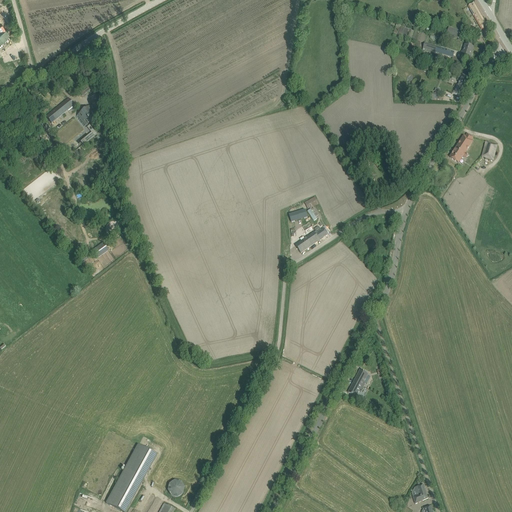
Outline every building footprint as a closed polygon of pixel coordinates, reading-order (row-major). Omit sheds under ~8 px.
[(482,29),(483,29),(487,26),(474,3),(469,6),(482,29)] [(0,43),(10,36),(0,22),(0,43)] [(449,28),(447,33),(461,38),(463,32),(449,28)] [(452,57),(454,52),(425,43),(423,49),(436,53),(436,52),(452,57)] [(462,51),(461,55),(470,58),(473,47),(465,45),(463,52),(462,51)] [(457,84),(452,94),(461,97),(463,92),(462,91),(469,78),(462,75),(457,84)] [(82,97),(93,88),(89,83),(78,92),(82,97)] [(51,123),(69,108),(73,105),(75,108),(67,97),(68,100),(47,117),(45,115),(44,115),(53,125),(51,123)] [(78,116),(81,120),(85,125),(94,118),(90,113),(93,111),(89,106),(91,105),(75,117),(75,118),(78,116)] [(89,125),(87,127),(94,136),(97,134),(89,125)] [(450,158),(458,163),(474,139),(467,134),(465,138),(464,137),(450,158)] [(486,142),(482,158),(493,160),(497,145),(486,142)] [(349,155),(345,149),(341,151),(344,158),(349,155)] [(315,198),(304,202),(308,209),(318,204),(315,198)] [(314,221),(320,217),(314,207),(307,212),(314,221)] [(305,210),(289,215),(291,223),(307,218),(305,210)] [(307,235),(314,230),(309,222),(301,227),(307,235)] [(315,233),(308,237),(295,246),(301,254),(320,241),(328,235),(323,228),(315,234),(315,233)] [(354,382),(363,387),(365,383),(364,382),(368,374),(360,370),(354,382)] [(361,390),(363,387),(354,382),(348,393),(356,397),(360,390),(361,390)] [(125,511),(156,455),(139,445),(106,504),(121,511),(125,511)] [(316,484),(322,472),(315,468),(308,480),(316,484)] [(186,493),(180,480),(168,485),(174,499),(186,493)] [(428,499),(424,485),(415,488),(417,495),(413,496),(415,503),(428,499)]
